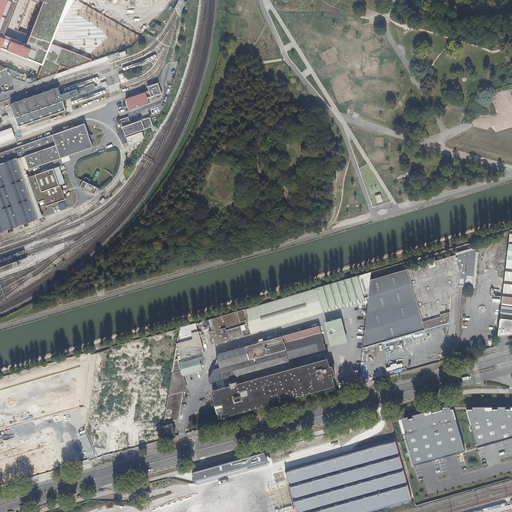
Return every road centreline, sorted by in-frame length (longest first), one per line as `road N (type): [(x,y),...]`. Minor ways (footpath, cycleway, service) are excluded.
road 1 (primary): [(511,355),(0,499)]
road 2 (primary): [(0,511),(498,372)]
